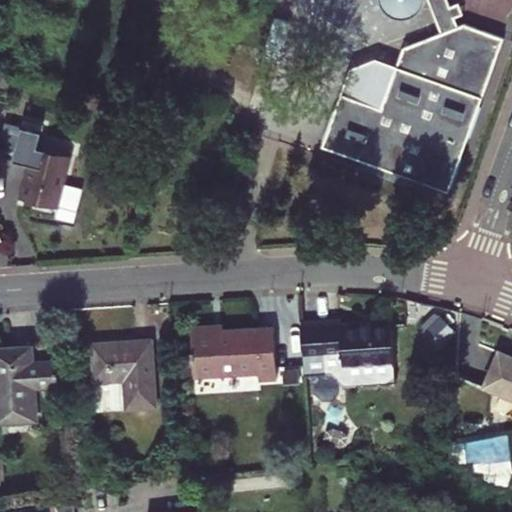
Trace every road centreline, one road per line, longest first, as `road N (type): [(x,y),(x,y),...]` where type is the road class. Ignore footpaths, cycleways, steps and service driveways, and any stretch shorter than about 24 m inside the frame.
road 1 (residential): [(0,292),(323,272),(403,274),(468,288)]
road 2 (residential): [(468,288),(511,168)]
